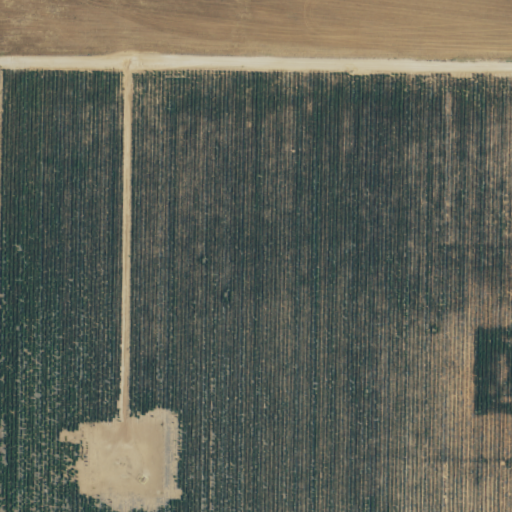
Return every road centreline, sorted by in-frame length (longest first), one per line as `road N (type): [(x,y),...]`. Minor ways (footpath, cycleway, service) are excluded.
road 1 (residential): [(511,81),(0,73)]
road 2 (residential): [(396,511),(422,418),(422,259),(391,136),(391,80)]
